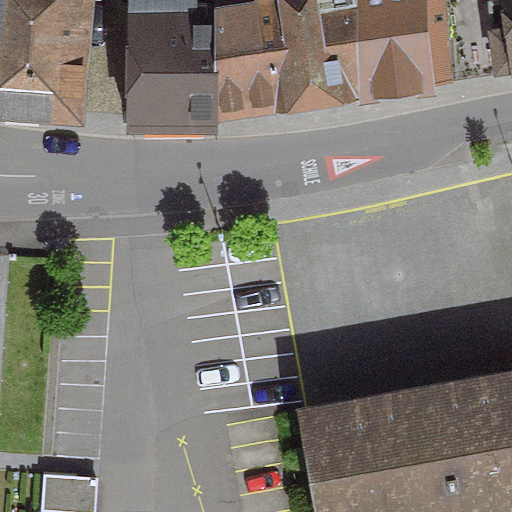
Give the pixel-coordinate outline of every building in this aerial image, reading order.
[(0,0),(0,106),(73,112),(81,0),(0,0)] [(211,121),(211,103),(212,7),(210,7),(210,0),(129,0),(122,113),(118,112),(118,125),(129,125),(129,121),(211,121)] [(211,103),(291,91),(287,0),(235,0),(235,4),(212,7),(211,103)] [(287,0),(291,91),(346,83),(347,88),(349,89),(351,0),(287,0)] [(351,0),(349,89),(421,80),(418,0),(351,0)] [(511,64),(511,0),(504,0),(509,25),(486,28),(491,67),(511,64)] [(492,70),(491,67),(486,28),(443,34),(447,76),(492,70)] [(352,402),(300,411),(317,511),(511,511),(511,372),(476,379),(479,391),(354,413),(352,402)] [(38,511),(91,511),(92,470),(39,469),(38,511)]
